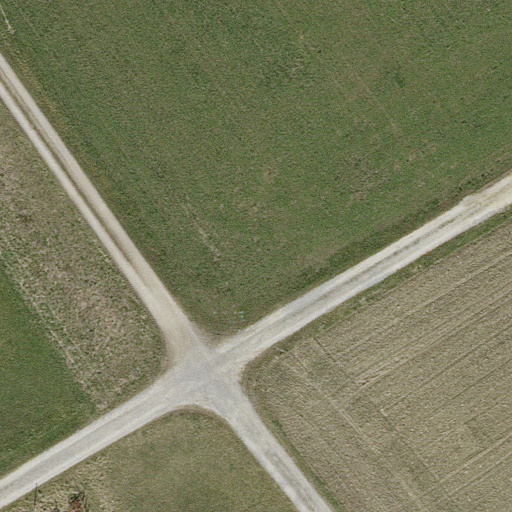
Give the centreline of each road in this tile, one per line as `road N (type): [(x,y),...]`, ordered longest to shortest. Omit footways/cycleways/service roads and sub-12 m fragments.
road 1 (track): [(0,490),(511,184)]
road 2 (track): [(324,511),(207,366),(0,64)]
